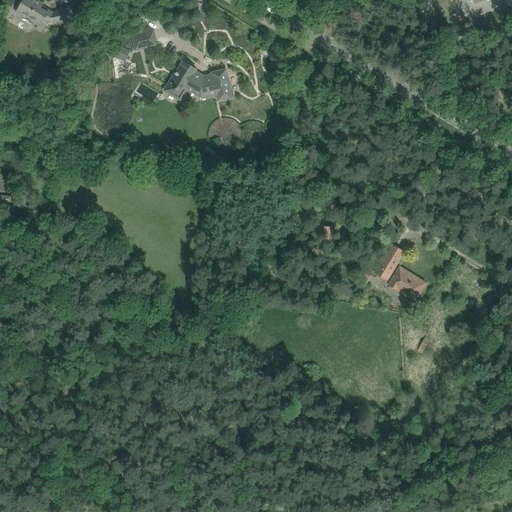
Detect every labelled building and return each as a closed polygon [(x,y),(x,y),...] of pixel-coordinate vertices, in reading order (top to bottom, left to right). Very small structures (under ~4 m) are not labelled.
[(22,0),(21,2),(18,8),(26,13),(24,15),(41,25),(44,20),(49,23),(63,20),(63,22),(66,21),(76,18),(73,6),(60,9),(61,13),(53,15),(41,8),(43,4),(37,0),(22,0)] [(132,36),(136,50),(156,45),(153,31),(132,36)] [(194,73),(196,69),(188,64),(188,63),(186,62),(185,62),(183,61),(177,71),(177,70),(167,86),(178,93),(182,87),(191,93),(192,91),(201,97),(211,94),(211,96),(217,95),(218,100),(224,98),(224,99),(233,97),(230,85),(229,85),(225,70),(212,73),(212,75),(204,77),(202,76),(201,77),(194,73)] [(314,225),(314,238),(331,239),(331,225),(314,225)] [(29,229),(33,243),(43,241),(39,227),(29,229)] [(373,272),(387,281),(405,251),(391,243),(373,272)] [(387,284),(414,302),(420,291),(422,292),(425,285),(424,285),(426,282),(399,265),(387,284)] [(330,295),(349,296),(349,287),(330,286),(330,295)] [(416,351),(421,354),(429,339),(425,336),(416,351)] [(396,418),(389,414),(386,420),(393,424),(396,418)]
